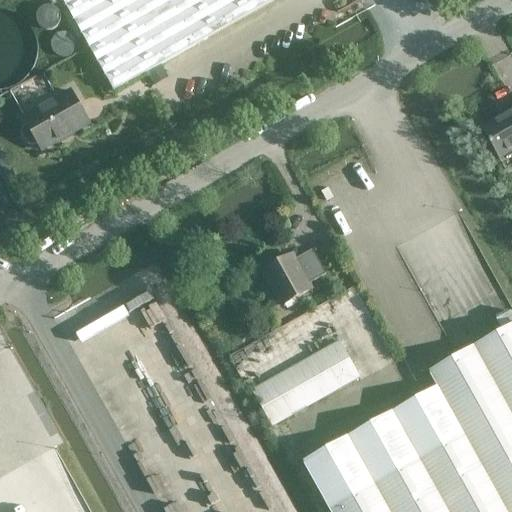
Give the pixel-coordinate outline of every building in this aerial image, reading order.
[(61,0),(114,92),(277,0),(61,0)] [(33,62),(34,55),(33,49),(32,43),(29,38),(24,32),(20,29),(13,25),(6,23),(2,22),(0,22),(0,87),(5,87),(13,86),(19,82),(24,78),(28,74),(31,68),(33,62)] [(24,119),(28,126),(25,129),(22,132),(22,137),(26,144),(30,146),(35,146),(38,144),(43,152),(90,125),(71,92),(24,119)] [(511,152),(511,109),(481,127),(499,160),(511,152)] [(264,271),(284,306),(311,291),(308,285),(326,275),(313,251),(295,261),(292,256),(264,271)] [(511,511),(511,330),(430,375),(438,391),(304,465),(329,511),(511,511)] [(252,392),(272,428),(360,378),(340,342),(252,392)]
